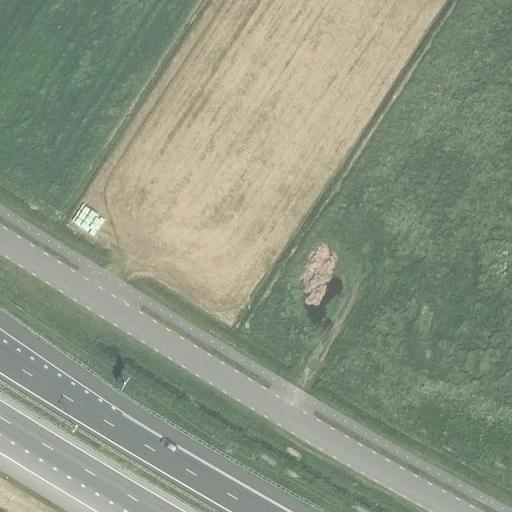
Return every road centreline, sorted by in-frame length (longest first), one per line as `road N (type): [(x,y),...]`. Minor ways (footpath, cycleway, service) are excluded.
road 1 (unclassified): [(461,511),(276,411),(0,241)]
road 2 (motorway): [(257,511),(0,357)]
road 3 (motorway): [(0,417),(153,511)]
